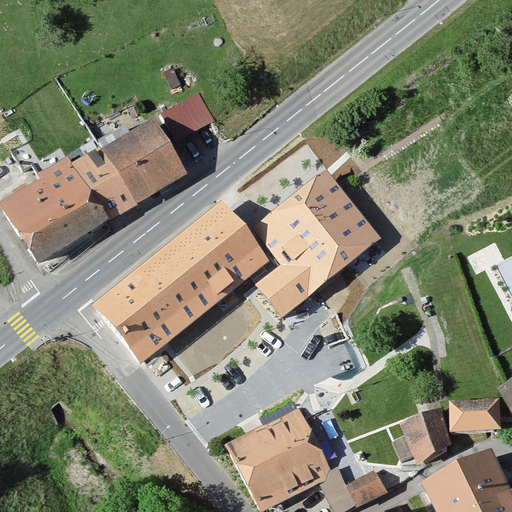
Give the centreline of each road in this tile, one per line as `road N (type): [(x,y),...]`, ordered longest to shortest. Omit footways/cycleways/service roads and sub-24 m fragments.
road 1 (secondary): [(438,0),(62,299)]
road 2 (tertiary): [(62,299),(241,511)]
road 3 (residential): [(372,511),(483,451),(511,453)]
